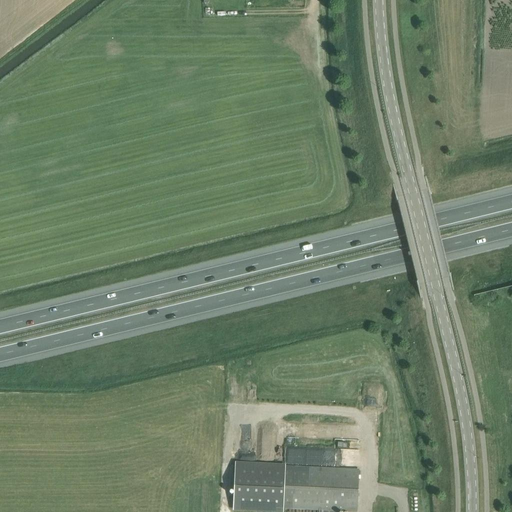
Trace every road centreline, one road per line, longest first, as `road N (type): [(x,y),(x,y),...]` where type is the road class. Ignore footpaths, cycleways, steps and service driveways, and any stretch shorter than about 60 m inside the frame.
road 1 (motorway): [(0,353),(511,228)]
road 2 (motorway): [(511,202),(0,326)]
road 3 (tertiary): [(472,511),(463,402),(392,110),(378,0)]
road 4 (track): [(280,211),(336,193),(317,0)]
